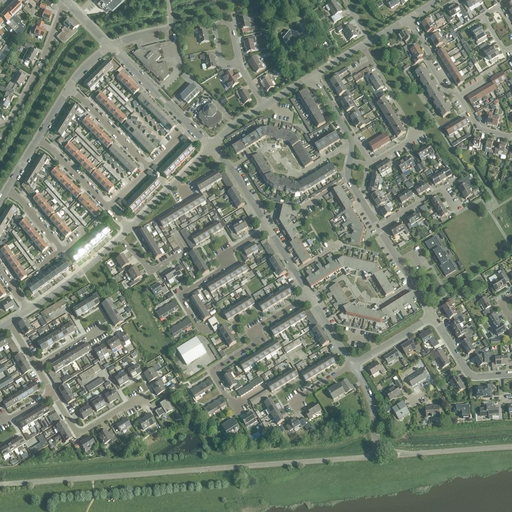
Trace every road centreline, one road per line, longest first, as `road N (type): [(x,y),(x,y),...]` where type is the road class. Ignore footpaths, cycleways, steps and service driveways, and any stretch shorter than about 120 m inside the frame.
road 1 (residential): [(0,484),(366,457),(375,448),(372,409),(352,365)]
road 2 (residential): [(265,386),(230,403),(213,370),(254,344),(259,326),(309,297)]
road 3 (residential): [(204,329),(182,294),(267,227)]
road 4 (residential): [(0,126),(39,67),(67,1)]
road 5 (residential): [(144,406),(139,399),(77,434),(51,393)]
